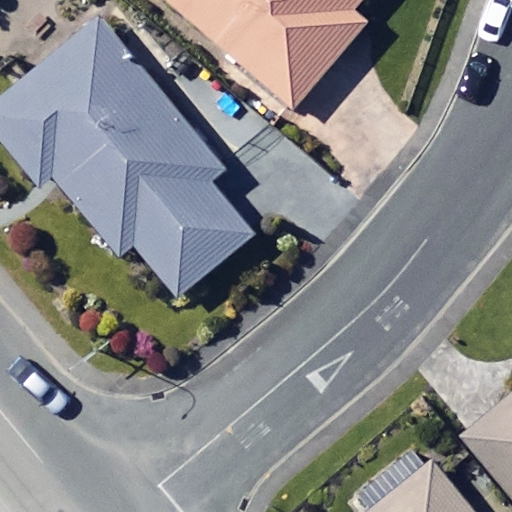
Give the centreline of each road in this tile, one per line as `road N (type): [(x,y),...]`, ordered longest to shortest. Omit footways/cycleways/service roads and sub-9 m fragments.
road 1 (residential): [(127,511),(401,274),(511,108)]
road 2 (tertiary): [(0,404),(89,511)]
